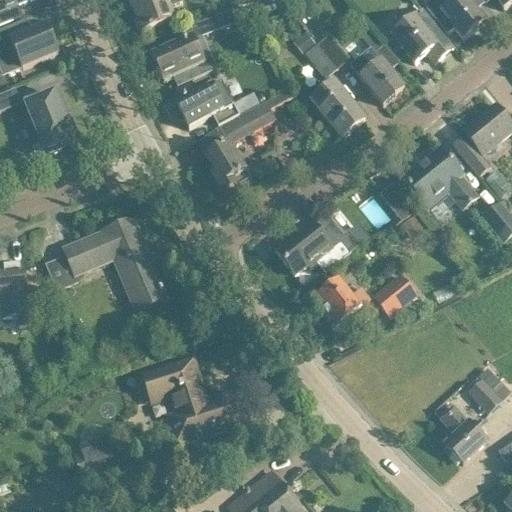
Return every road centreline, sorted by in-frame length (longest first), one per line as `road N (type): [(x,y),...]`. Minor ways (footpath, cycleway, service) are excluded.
road 1 (residential): [(212,247),(377,153),(511,46)]
road 2 (residential): [(449,511),(282,336),(212,247)]
road 3 (residential): [(149,158),(84,0)]
road 4 (residential): [(0,222),(149,158)]
